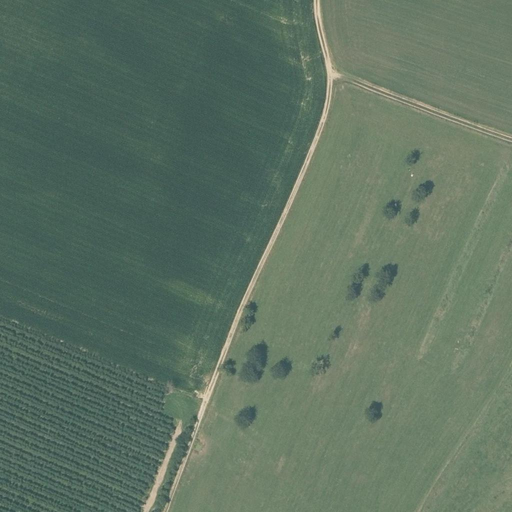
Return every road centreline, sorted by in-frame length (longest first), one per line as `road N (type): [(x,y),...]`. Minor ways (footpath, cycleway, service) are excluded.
road 1 (track): [(329,70),(317,132),(239,305),(163,511)]
road 2 (track): [(329,70),(511,134)]
